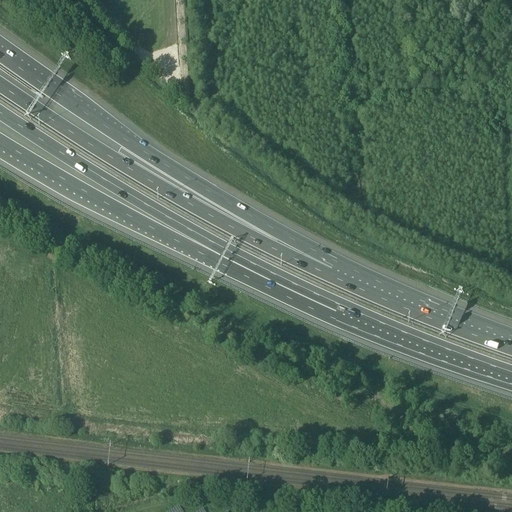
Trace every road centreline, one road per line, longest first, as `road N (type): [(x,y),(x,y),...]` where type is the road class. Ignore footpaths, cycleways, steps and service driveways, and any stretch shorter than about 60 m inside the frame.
road 1 (motorway): [(329,275),(0,54)]
road 2 (motorway): [(329,275),(163,189),(0,83)]
road 3 (motorway): [(225,248),(339,304),(511,372)]
road 4 (motorway): [(0,112),(225,248)]
road 5 (motorway): [(0,141),(69,182),(225,248)]
road 6 (motorway): [(511,348),(329,275)]
